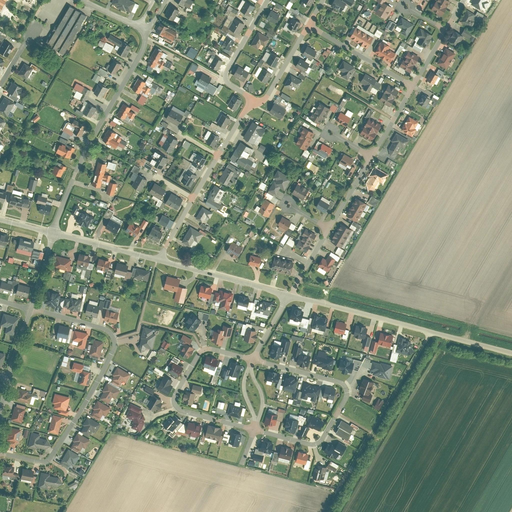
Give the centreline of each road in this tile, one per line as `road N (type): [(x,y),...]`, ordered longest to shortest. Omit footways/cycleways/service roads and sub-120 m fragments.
road 1 (residential): [(27,307),(101,326),(115,342),(50,456),(0,452)]
road 2 (residential): [(288,294),(511,352)]
road 3 (residential): [(253,358),(337,381),(346,394),(315,443),(253,428)]
road 4 (residential): [(146,30),(52,233)]
road 5 (residential): [(253,428),(180,408),(174,397),(203,349),(253,358)]
road 6 (residential): [(157,258),(288,294)]
road 7 (residential): [(251,98),(223,77),(268,0)]
road 8 (residential): [(409,86),(305,22)]
